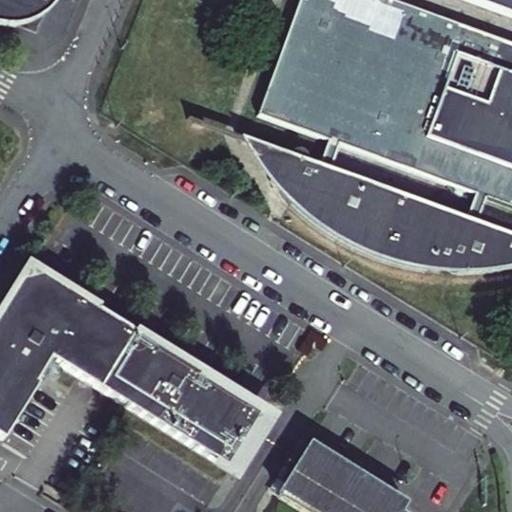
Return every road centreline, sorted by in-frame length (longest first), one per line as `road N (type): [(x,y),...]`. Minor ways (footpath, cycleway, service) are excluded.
road 1 (residential): [(58,120),(107,170),(428,371)]
road 2 (unclassified): [(58,120),(107,0)]
